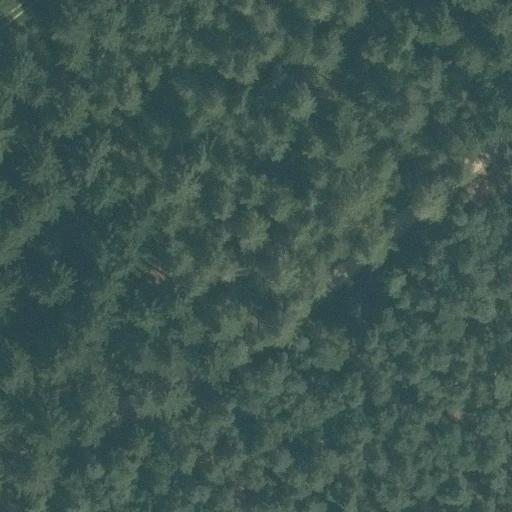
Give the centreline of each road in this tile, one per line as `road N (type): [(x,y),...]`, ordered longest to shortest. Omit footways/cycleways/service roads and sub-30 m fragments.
road 1 (track): [(0,482),(141,402),(286,300),(511,97)]
road 2 (track): [(203,358),(269,511)]
